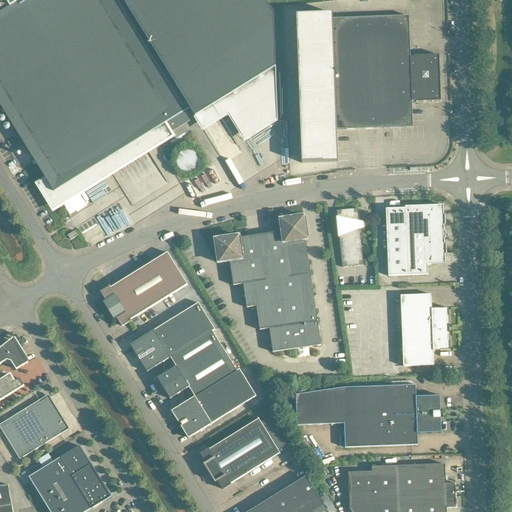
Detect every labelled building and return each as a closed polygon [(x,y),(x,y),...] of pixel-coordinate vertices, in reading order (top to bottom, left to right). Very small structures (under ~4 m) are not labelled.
[(265,0),(0,0),(0,105),(45,178),(54,193),(148,135),(154,144),(190,121),(184,112),(190,108),(195,117),(276,66),(274,14),(265,0)] [(333,14),(297,15),(302,163),(338,162),(337,130),(413,128),(412,102),(416,102),(416,103),(434,102),(440,102),(441,102),(441,100),(441,95),(440,62),(439,57),(439,55),(438,55),(432,56),(415,56),(415,57),(410,57),(409,16),(333,19),(333,14)] [(280,167),(268,170),(270,180),(282,178),(280,167)] [(389,277),(411,276),(428,275),(428,266),(446,265),(445,255),(447,255),(446,244),(445,244),(445,239),(446,238),(446,233),(444,231),(444,226),(446,226),(445,215),(444,215),(443,206),(405,207),(405,209),(386,210),(389,277)] [(343,268),(364,266),(360,229),(364,227),(364,223),(359,222),(358,209),(337,211),(338,218),(337,217),(339,238),(339,237),(343,268)] [(273,353),(321,346),(306,241),(308,240),(304,217),(280,220),(282,232),(239,238),(239,236),(215,240),(219,263),(230,262),(233,286),(243,284),(247,308),(256,307),(260,331),(269,329),(273,353)] [(68,235),(71,241),(78,236),(75,231),(68,235)] [(131,320),(188,285),(167,253),(111,288),(110,286),(109,287),(109,288),(101,293),(107,301),(104,303),(115,320),(117,318),(122,327),(130,322),(131,323),(132,322),(131,320)] [(403,367),(415,366),(434,366),(434,351),(442,351),(450,350),(449,309),(440,309),(432,309),(431,295),(401,296),(403,367)] [(171,358),(213,332),(215,330),(198,303),(131,345),(147,372),(171,358)] [(195,397),(237,371),(222,346),(213,332),(171,358),(176,368),(158,379),(170,400),(189,388),(195,397)] [(218,337),(223,345),(228,342),(223,334),(218,337)] [(13,338),(0,348),(0,364),(7,361),(11,362),(16,370),(28,363),(28,362),(27,363),(17,347),(16,345),(14,344),(13,342),(11,341),(14,339),(13,338)] [(237,371),(195,397),(172,412),(179,424),(180,423),(182,426),(181,427),(188,439),(257,397),(240,369),(237,371)] [(0,401),(25,386),(20,379),(14,383),(10,378),(11,377),(0,383),(0,401)] [(416,397),(416,386),(344,388),(296,395),(297,426),(344,424),(345,448),(418,446),(418,434),(442,433),(440,396),(416,397)] [(69,430),(49,395),(0,424),(0,426),(20,460),(69,430)] [(231,484),(279,454),(280,455),(281,454),(278,450),(287,445),(269,417),(261,423),(259,419),(258,419),(258,420),(215,447),(210,450),(210,449),(201,454),(207,463),(205,465),(215,482),(218,481),(223,490),(232,485),(231,484)] [(91,465),(80,447),(80,446),(29,478),(50,511),(87,511),(91,509),(92,510),(112,497),(92,465),(91,465)] [(372,468),(372,473),(349,474),(350,510),(351,511),(446,511),(447,509),(456,508),(455,484),(446,484),(445,465),(372,468)] [(306,477),(289,487),(302,508),(319,497),(306,477)] [(8,485),(0,486),(0,506),(12,504),(8,485)] [(295,511),(302,508),(289,487),(272,498),(280,511),(295,511)] [(328,511),(319,497),(302,508),(303,511),(328,511)] [(280,511),(272,498),(255,508),(257,511),(280,511)]
